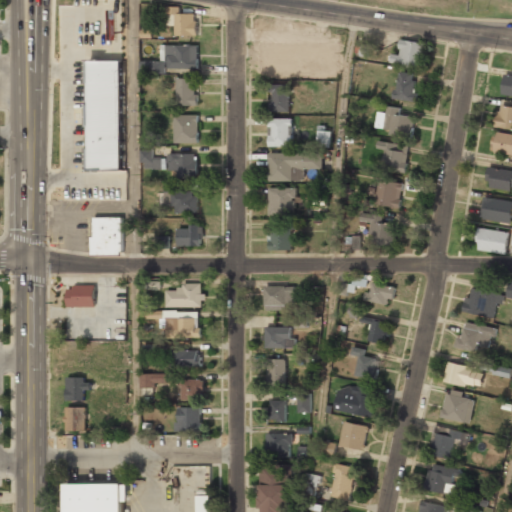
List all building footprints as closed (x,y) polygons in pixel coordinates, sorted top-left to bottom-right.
[(176,35),(197,35),(197,14),(180,14),(180,7),(167,7),(167,26),(176,26),(176,35)] [(392,54),(391,63),(424,67),(427,43),(402,40),(400,55),(392,54)] [(330,75),(331,59),(304,59),(304,66),(293,66),(293,51),(287,51),(287,43),(270,43),(270,74),(330,75)] [(199,68),(198,45),(162,45),(162,49),(167,49),(167,69),(199,68)] [(123,60),(90,60),(89,170),(122,171),(123,60)] [(165,74),(165,61),(140,61),(140,74),(165,74)] [(416,73),(398,72),(396,99),(413,101),(416,73)] [(511,95),(511,75),(504,75),(503,95),(511,95)] [(177,105),(198,106),(198,78),(177,78),(177,105)] [(272,112),(291,112),(290,84),(271,85),(272,112)] [(400,115),(401,108),(388,106),(387,113),(378,112),(376,128),(390,129),(390,135),(412,138),(415,117),(400,115)] [(497,128),(511,128),(511,106),(498,106),(497,128)] [(199,143),(198,114),(174,115),(175,144),(199,143)] [(270,147),(293,147),(292,118),(269,119),(270,147)] [(331,131),(318,130),(317,147),(331,147),(331,131)] [(511,154),(511,134),(495,132),(492,152),(511,154)] [(385,150),(382,169),(405,173),(410,146),(378,141),(377,148),(385,150)] [(154,157),(153,150),(142,150),(142,170),(166,169),(166,157),(154,157)] [(269,153),(270,181),(305,181),(305,169),(322,169),(322,152),(269,153)] [(198,153),(168,153),(168,171),(178,171),(178,177),(198,177),(198,153)] [(491,187),(511,188),(511,169),(488,168),(487,180),(491,181),(491,187)] [(400,208),(404,183),(380,179),(375,204),(400,208)] [(181,185),(164,185),(165,206),(176,206),(176,213),(197,213),(197,191),(181,191),(181,185)] [(296,215),(296,187),(269,188),(270,216),(296,215)] [(511,200),(483,198),(481,219),(511,222),(511,200)] [(374,244),(394,246),(395,224),(382,223),(383,215),(361,213),(360,225),(371,226),(370,233),(374,233),(374,244)] [(119,217),(92,217),(92,236),(88,236),(88,253),(119,253),(119,217)] [(203,246),(203,226),(178,226),(178,246),(203,246)] [(510,233),(481,227),(477,249),(506,254),(510,233)] [(270,250),(292,250),(292,228),(270,229),(270,250)] [(170,236),(157,236),(157,248),(169,249),(170,236)] [(391,306),(395,288),(372,282),(370,292),(367,291),(365,300),(391,306)] [(204,307),(203,283),(183,283),(183,289),(166,290),(167,307),(204,307)] [(91,285),(64,284),(63,305),(91,306),(91,285)] [(266,309),(296,310),(296,286),(266,286),(266,309)] [(463,312),(495,318),(497,304),(503,304),(505,294),(473,289),(471,298),(466,297),(463,312)] [(200,311),(166,312),(167,338),(200,338),(200,311)] [(292,316),(292,327),(308,327),(308,317),(292,316)] [(363,323),(371,324),(369,341),(388,343),(390,321),(363,318),(363,323)] [(491,348),(494,326),(465,323),(464,336),(457,336),(456,347),(477,350),(478,346),(491,348)] [(266,348),(296,348),(296,338),(291,338),(292,327),(266,327),(266,348)] [(377,380),(380,358),(365,356),(366,349),(353,347),(352,355),(359,356),(356,376),(377,380)] [(200,350),(171,350),(172,367),(201,366),(200,350)] [(318,368),(319,355),(307,353),(306,366),(318,368)] [(286,387),(286,359),(268,359),(268,387),(286,387)] [(485,370),(449,363),(445,381),(481,389),(485,370)] [(511,373),(511,368),(497,365),(495,374),(511,378),(511,373)] [(167,373),(141,374),(141,387),(168,386),(167,373)] [(67,400),(86,401),(86,390),(92,390),(92,379),(67,378),(67,400)] [(182,400),(205,399),(204,379),(182,379),(182,400)] [(376,392),(340,384),(335,410),(371,418),(376,392)] [(465,392),(448,389),(442,417),(471,423),(476,400),(463,397),(465,392)] [(297,413),(311,413),(312,393),(298,392),(297,413)] [(286,421),(286,400),(270,400),(271,421),(286,421)] [(67,431),(87,431),(87,407),(67,407),(67,431)] [(202,407),(179,407),(179,423),(175,423),(176,432),(202,431),(202,407)] [(339,445),(364,450),(369,426),(345,421),(339,445)] [(470,446),(472,432),(435,427),(431,455),(453,458),(455,444),(470,446)] [(267,452),(279,451),(279,458),(292,457),(291,433),(267,434),(267,452)] [(325,449),(333,453),(337,445),(328,441),(325,449)] [(356,467),(336,464),(332,497),(352,499),(356,467)] [(426,489),(453,494),(456,478),(459,478),(461,469),(430,464),(426,489)] [(290,511),(290,465),(261,465),(261,483),(260,511),(290,511)] [(321,476),(308,473),(304,493),(317,496),(321,476)] [(123,511),(123,502),(128,502),(128,484),(66,484),(66,511),(123,511)] [(197,511),(209,511),(210,496),(197,496),(197,511)] [(445,511),(447,507),(424,501),(420,511),(445,511)]
